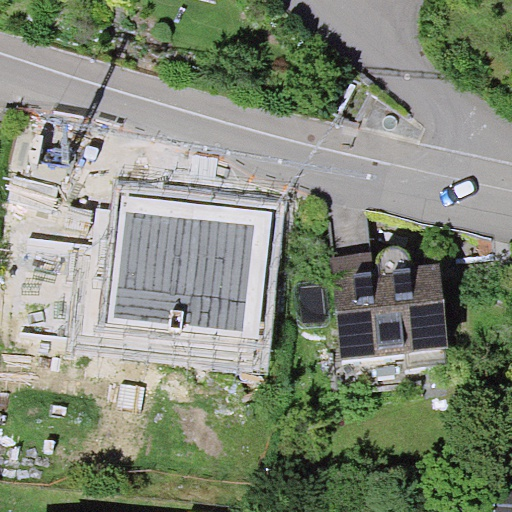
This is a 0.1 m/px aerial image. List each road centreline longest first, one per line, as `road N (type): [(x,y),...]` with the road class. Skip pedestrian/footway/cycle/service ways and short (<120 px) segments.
road 1 (residential): [(0,74),(238,146),(492,208)]
road 2 (residential): [(492,208),(490,146),(330,5)]
